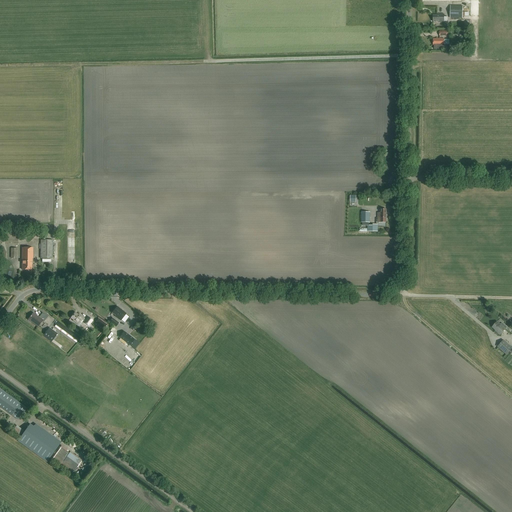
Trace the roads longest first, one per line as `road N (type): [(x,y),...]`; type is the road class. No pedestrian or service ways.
road 1 (unclassified): [(0,323),(33,289),(393,293),(405,279),(406,177)]
road 2 (track): [(0,66),(408,55)]
road 3 (unclassified): [(193,511),(0,371)]
road 4 (unclassified): [(406,177),(409,0)]
road 5 (track): [(403,294),(410,309),(511,395)]
